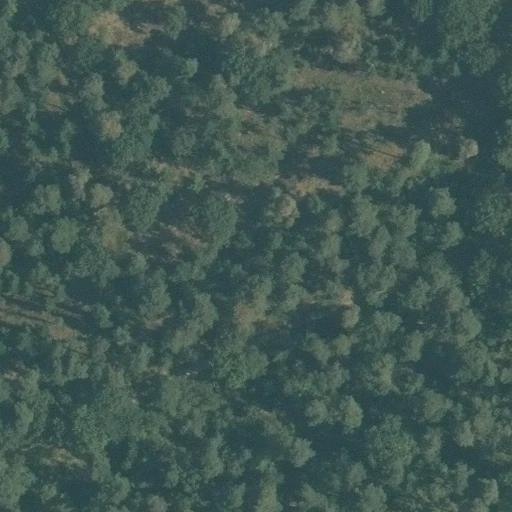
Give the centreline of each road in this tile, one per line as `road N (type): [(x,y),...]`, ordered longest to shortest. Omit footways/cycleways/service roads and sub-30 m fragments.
road 1 (track): [(511,224),(0,459)]
road 2 (track): [(166,383),(41,0)]
